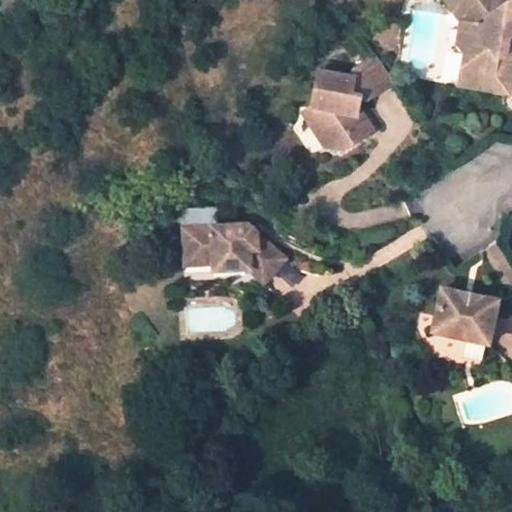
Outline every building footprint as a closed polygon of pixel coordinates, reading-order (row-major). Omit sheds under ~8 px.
[(511,68),(511,2),(510,0),(445,0),(446,0),(460,23),(456,46),(464,55),(458,87),(506,97),(511,68)] [(317,70),(310,105),(316,107),(313,127),(328,148),(345,151),(373,130),(363,115),(356,114),(359,96),(368,97),(393,80),(375,53),(353,67),(352,76),(317,70)] [(313,127),(316,107),(310,105),(302,111),(313,127)] [(235,223),(178,227),(181,258),(212,255),(213,264),(230,263),(230,268),(247,266),(263,279),(285,255),(253,228),(250,233),(237,233),(235,223)] [(182,267),(213,264),(212,255),(181,258),(182,267)] [(433,339),(488,350),(496,308),(441,297),(433,339)]
